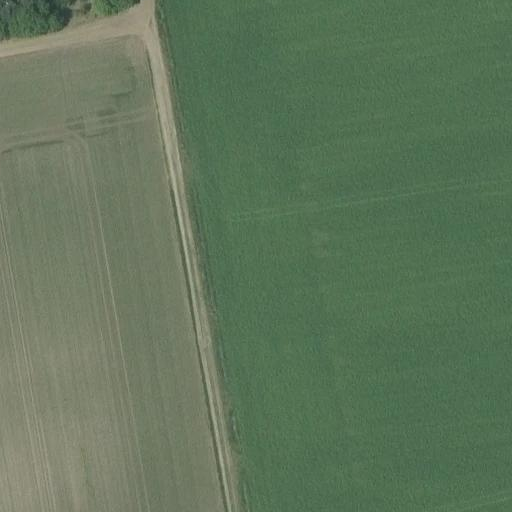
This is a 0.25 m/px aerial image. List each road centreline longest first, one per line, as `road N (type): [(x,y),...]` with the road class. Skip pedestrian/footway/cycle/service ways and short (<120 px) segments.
road 1 (track): [(229,511),(144,16)]
road 2 (track): [(0,43),(144,16),(141,0)]
